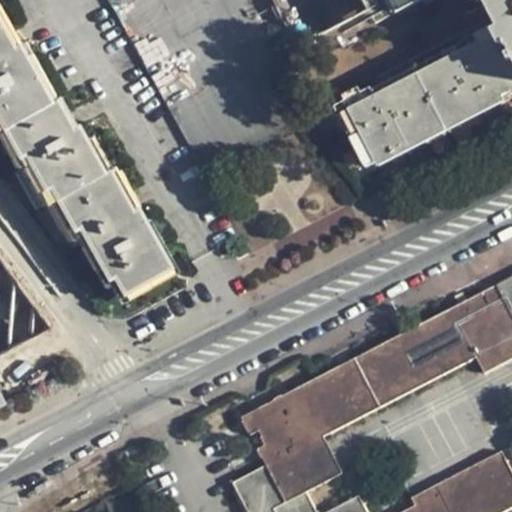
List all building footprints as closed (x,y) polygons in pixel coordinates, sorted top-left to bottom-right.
[(371,14),(368,10),(363,0),(274,0),(298,46),(356,16),(359,21),(371,14)] [(511,0),(481,0),(494,24),(463,39),(464,42),(371,90),(369,88),(334,106),(365,166),(511,90),(511,0)] [(375,23),(400,9),(418,0),(363,0),(368,10),(371,14),(375,23)] [(113,274),(123,291),(167,267),(136,210),(131,213),(107,169),(101,172),(76,127),(71,129),(54,98),(48,100),(18,46),(12,49),(0,26),(0,122),(18,155),(24,152),(44,187),(49,184),(73,228),(79,225),(107,277),(113,274)] [(0,293),(13,287),(0,267),(0,293)] [(511,277),(419,325),(455,369),(476,358),(484,373),(511,359),(511,277)] [(366,511),(359,496),(325,511),(317,511),(307,491),(288,455),(324,436),(455,369),(419,325),(241,417),(250,434),(256,431),(263,444),(257,447),(266,466),(233,482),(248,511),(506,511),(511,509),(511,471),(502,451),(411,498),(415,505),(401,511),(366,511)] [(342,473),(324,436),(288,455),(307,491),(342,473)]
